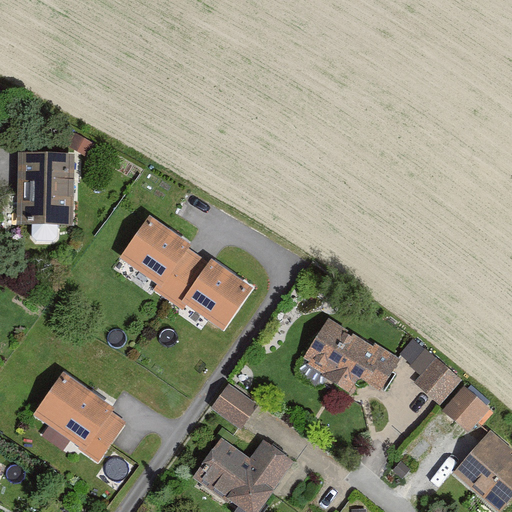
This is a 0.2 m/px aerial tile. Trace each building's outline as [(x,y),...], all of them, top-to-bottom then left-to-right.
[(76,157),(18,157),(18,229),(73,228),(76,157)] [(253,292),(150,220),(120,262),(157,288),(154,292),(183,312),(185,308),(223,334),(253,292)] [(373,349),(328,321),(303,362),(326,376),(323,380),(352,398),(361,383),(380,395),(401,361),(376,345),(373,349)] [(426,349),(414,338),(400,354),(411,365),(426,349)] [(436,358),(426,349),(411,365),(410,366),(421,376),(436,358)] [(421,376),(414,383),(440,406),(462,381),(436,358),(421,376)] [(63,377),(34,418),(98,465),(128,423),(63,377)] [(211,411),(241,431),(258,407),(228,386),(211,411)] [(490,411),(465,389),(443,414),(469,436),(490,411)] [(511,454),(511,451),(491,433),(454,476),(495,511),(503,511),(511,502),(511,457),(511,456),(511,454)] [(251,462),(221,442),(194,481),(237,511),(262,511),(293,468),(262,446),(251,462)]
